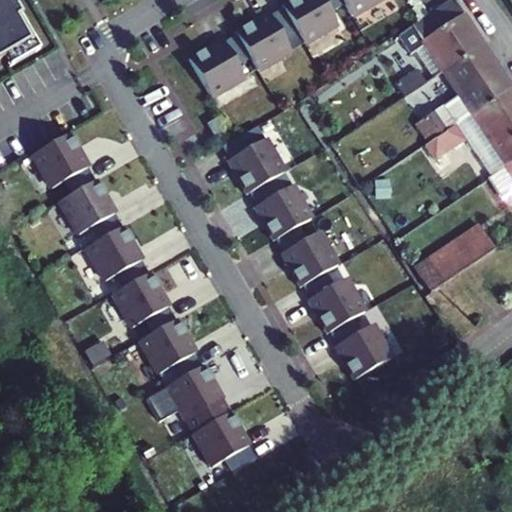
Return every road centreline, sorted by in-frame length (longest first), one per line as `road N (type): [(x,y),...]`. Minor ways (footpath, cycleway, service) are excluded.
road 1 (residential): [(336,465),(96,49),(179,0)]
road 2 (unclassified): [(336,465),(471,357)]
